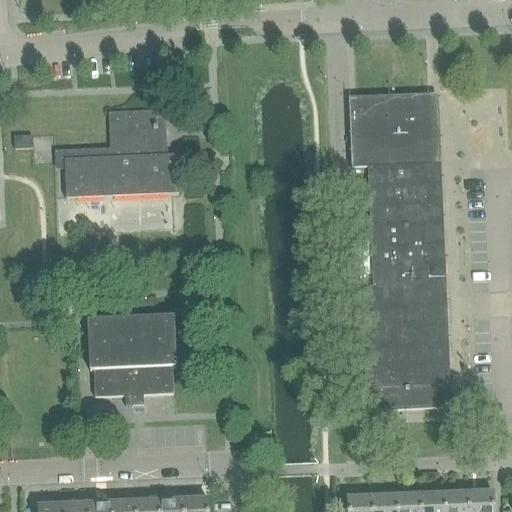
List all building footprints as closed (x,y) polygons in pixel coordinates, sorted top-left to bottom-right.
[(373,289),(337,291),(339,331),(357,330),(359,397),(360,406),(360,412),(451,408),(451,388),(447,307),(446,295),(445,269),(441,267),(436,267),(432,171),(432,167),(429,107),(349,110),(352,171),(368,171),(373,289)] [(64,153),(66,202),(179,197),(177,158),(167,158),(165,113),(109,116),(110,151),(64,153)] [(15,151),(33,151),(32,139),(14,139),(15,151)] [(88,324),(90,374),(94,373),(95,400),(126,399),(126,409),(144,408),(143,398),(174,396),(173,370),(176,370),(174,319),(131,321),(130,303),(91,305),(91,324),(88,324)] [(494,511),(493,494),(469,495),(469,511),(494,511)] [(469,511),(469,495),(445,496),(445,511),(469,511)] [(445,511),(445,496),(421,497),(421,511),(445,511)] [(421,511),(421,497),(397,498),(397,511),(421,511)] [(111,498),(112,504),(112,511),(136,511),(136,503),(128,504),(128,498),(111,498)] [(397,511),(397,498),(373,499),(373,511),(397,511)] [(373,511),(373,499),(348,500),(348,511),(373,511)] [(208,511),(208,501),(185,502),(185,511),(208,511)] [(185,511),(185,502),(160,503),(160,511),(185,511)] [(160,511),(160,503),(136,503),(136,511),(160,511)]
